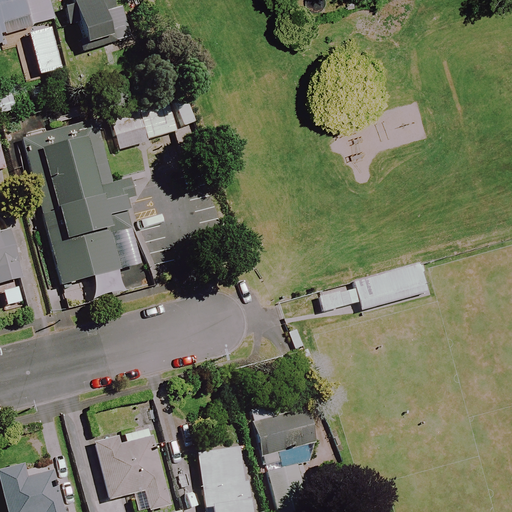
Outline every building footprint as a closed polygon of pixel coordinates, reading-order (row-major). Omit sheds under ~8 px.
[(30,38),(27,29),(50,23),(43,0),(0,0),(0,46),(10,44),(30,38)] [(121,38),(110,0),(67,0),(80,49),(121,38)] [(172,136),(166,114),(137,121),(142,143),(172,136)] [(108,121),(9,147),(49,296),(148,270),(108,121)] [(0,286),(18,282),(5,221),(0,222),(0,286)] [(420,266),(354,285),(362,315),(429,296),(420,266)] [(277,465),(275,455),(309,447),(302,413),(247,425),(255,459),(258,470),(277,465)] [(151,465),(144,432),(90,444),(103,503),(129,498),(132,511),(150,511),(164,509),(154,464),(151,465)] [(194,457),(201,511),(243,511),(235,451),(194,457)] [(297,464),(261,473),(271,511),(299,511),(309,509),(297,464)] [(23,479),(20,467),(0,471),(0,503),(2,511),(59,511),(50,473),(23,479)]
